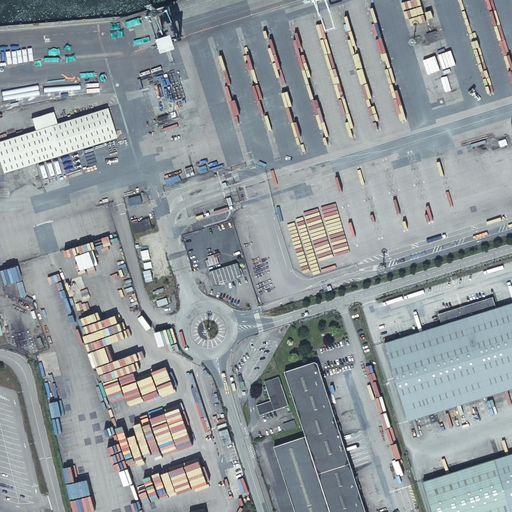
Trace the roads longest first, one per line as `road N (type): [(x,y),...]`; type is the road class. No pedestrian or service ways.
road 1 (unknown): [(408,511),(354,349)]
road 2 (unknown): [(412,448),(365,293)]
